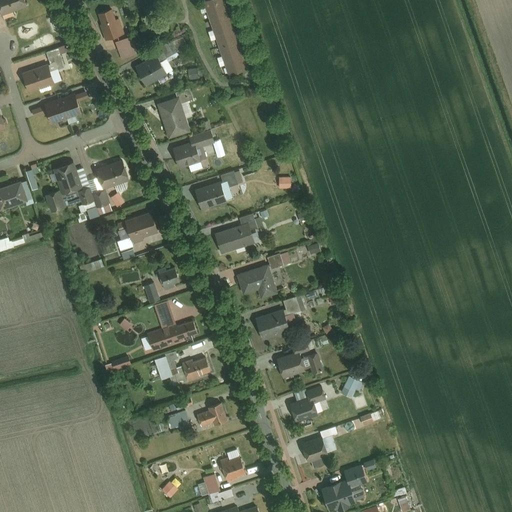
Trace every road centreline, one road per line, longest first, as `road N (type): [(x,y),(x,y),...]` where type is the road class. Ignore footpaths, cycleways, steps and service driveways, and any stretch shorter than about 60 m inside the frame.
road 1 (tertiary): [(294,511),(208,266),(130,117)]
road 2 (tertiary): [(130,117),(70,0)]
